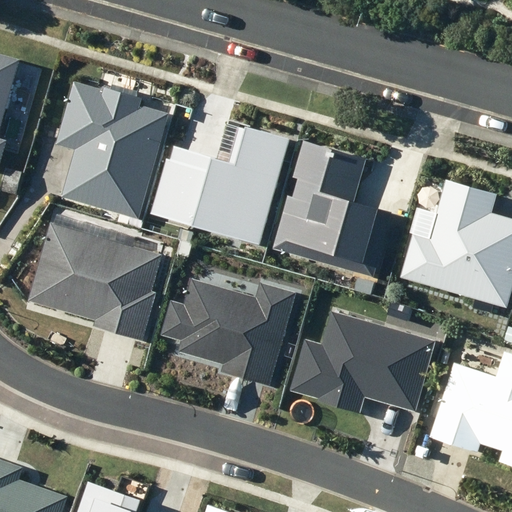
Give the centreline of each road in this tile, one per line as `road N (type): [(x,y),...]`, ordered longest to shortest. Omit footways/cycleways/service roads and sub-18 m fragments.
road 1 (residential): [(421,511),(161,420),(27,383),(0,358)]
road 2 (residential): [(212,0),(511,87)]
